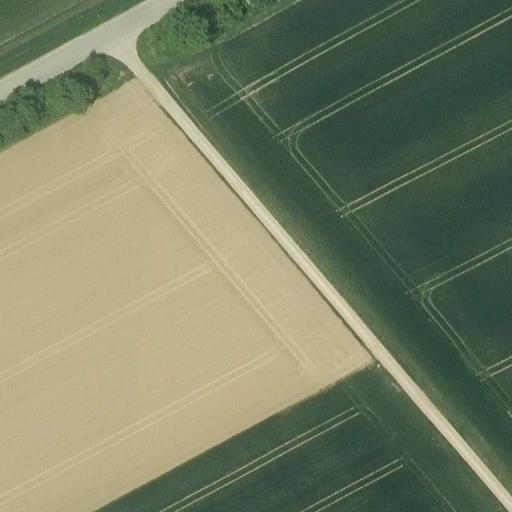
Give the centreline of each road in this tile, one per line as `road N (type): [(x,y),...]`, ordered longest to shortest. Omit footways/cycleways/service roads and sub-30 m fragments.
road 1 (track): [(111,39),(511,506)]
road 2 (track): [(111,39),(0,98)]
